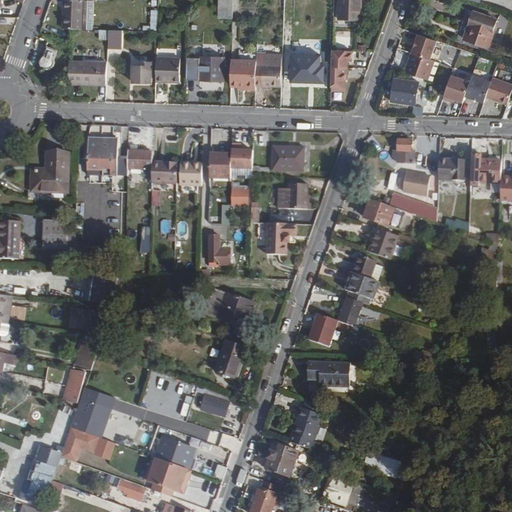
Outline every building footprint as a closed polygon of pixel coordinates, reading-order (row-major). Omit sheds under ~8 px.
[(63,0),(63,11),(66,11),(65,29),(83,29),(83,0),(84,0),(89,0),(91,0),(63,0)] [(218,0),(218,18),(233,19),(233,0),(218,0)] [(340,0),(340,20),(360,20),(360,0),(340,0)] [(474,11),(464,39),(489,48),(499,20),(474,11)] [(109,30),(109,47),(122,48),(123,30),(109,30)] [(413,36),(403,75),(428,81),(433,61),(430,61),(435,41),(413,36)] [(47,46),(44,56),(42,57),(41,58),(40,60),(40,62),(41,63),(41,65),(42,66),(44,68),(46,68),(48,69),(49,69),(50,69),(52,68),(53,67),(54,66),(55,65),(55,64),(55,63),(55,62),(55,61),(55,60),(55,59),(58,50),(47,46)] [(333,50),(332,67),(352,68),(352,62),(355,62),(355,50),(333,50)] [(264,54),(262,87),(273,87),(281,88),(283,54),(264,54)] [(157,56),(157,82),(180,83),(181,57),(157,56)] [(200,56),(199,81),(224,82),(225,57),(200,56)] [(185,59),(184,80),(196,81),(197,59),(185,59)] [(69,84),(85,85),(85,83),(100,83),(100,85),(106,86),(108,62),(70,60),(69,84)] [(239,87),(256,88),(257,88),(257,61),(232,60),(232,87),(239,87)] [(292,63),(291,83),(317,84),(317,83),(326,83),(327,65),(317,65),(317,64),(292,63)] [(133,65),(132,83),(153,83),(153,65),(133,65)] [(352,68),(332,67),(331,90),(349,90),(349,77),(352,77),(352,68)] [(477,70),(474,75),(489,82),(492,77),(477,70)] [(449,75),(441,99),(460,105),(468,81),(449,75)] [(511,87),(511,84),(493,78),(491,83),(470,75),(462,98),(482,105),(485,98),(506,106),(511,87)] [(395,79),(391,102),(416,105),(419,82),(395,79)] [(413,115),(421,116),(422,108),(414,107),(413,115)] [(128,169),(129,160),(119,159),(120,137),(90,137),(88,171),(103,171),(103,177),(118,177),(128,178),(128,169)] [(414,163),(414,150),(410,150),(411,138),(394,137),(393,162),(414,163)] [(153,170),(154,161),(154,152),(138,151),(138,145),(131,145),(131,151),(129,151),(129,153),(129,160),(128,169),(153,170)] [(232,169),(253,170),(254,151),(246,151),(241,151),(241,148),(241,145),(233,145),(233,154),(232,169)] [(306,147),(273,146),(273,171),(305,172),(306,147)] [(33,187),(33,191),(68,192),(69,155),(49,154),(48,171),(34,170),(33,187)] [(233,154),(211,154),(211,179),(232,179),(232,169),(233,154)] [(440,159),(439,181),(452,181),(466,181),(467,160),(440,159)] [(479,183),(502,183),(503,160),(480,159),(479,183)] [(165,161),(154,161),(153,170),(153,181),(153,184),(178,184),(179,162),(165,162),(165,161)] [(182,162),(181,186),(203,186),(204,163),(182,162)] [(402,171),(401,194),(427,195),(428,173),(402,171)] [(511,175),(503,175),(502,183),(501,201),(511,201),(511,175)] [(309,210),(309,196),(310,184),(289,184),(289,195),(288,209),(309,210)] [(249,190),(234,189),(233,205),(248,206),(249,190)] [(151,190),(151,205),(158,205),(159,190),(151,190)] [(394,191),(389,203),(434,221),(439,209),(394,191)] [(370,199),(364,218),(389,226),(395,208),(391,206),(370,199)] [(221,205),(220,225),(229,225),(230,205),(221,205)] [(250,207),(250,222),(259,222),(258,207),(250,207)] [(468,221),(446,219),(446,228),(468,229),(468,221)] [(0,221),(0,224),(0,256),(19,258),(21,222),(0,221)] [(76,233),(68,233),(68,222),(44,221),(43,247),(67,248),(66,264),(74,265),(76,233)] [(298,224),(269,224),(268,238),(268,255),(288,255),(288,243),(291,243),(291,236),(298,236),(298,224)] [(377,228),(369,252),(392,260),(400,236),(377,228)] [(486,240),(492,242),(499,244),(500,233),(487,233),(486,240)] [(231,266),(231,248),(221,248),(221,235),(210,235),(209,263),(219,263),(219,266),(231,266)] [(149,253),(150,237),(141,236),(140,252),(149,253)] [(499,244),(492,242),(489,250),(484,247),(481,253),(487,256),(484,265),(491,268),(498,270),(499,244)] [(353,273),(354,273),(372,279),(378,261),(360,255),(353,273)] [(372,279),(379,282),(384,267),(377,265),(372,279)] [(484,292),(490,294),(497,296),(498,270),(491,268),(484,292)] [(94,273),(88,303),(113,305),(119,274),(94,273)] [(372,279),(354,273),(352,273),(346,290),(349,291),(347,297),(365,303),(370,305),(372,300),(375,301),(381,282),(372,279)] [(256,303),(208,287),(199,312),(247,328),(256,303)] [(0,323),(2,324),(9,325),(13,297),(0,295),(0,323)] [(365,303),(347,297),(338,321),(340,321),(356,327),(365,303)] [(71,307),(68,326),(88,329),(91,309),(71,307)] [(318,314),(309,339),(330,347),(337,328),(353,333),(355,327),(339,321),(318,314)] [(496,323),(488,321),(487,346),(495,349),(496,323)] [(9,335),(11,325),(9,325),(2,324),(0,336),(7,337),(9,335)] [(85,336),(84,339),(100,345),(102,338),(85,336)] [(100,345),(84,339),(75,366),(91,371),(100,345)] [(224,351),(217,373),(236,379),(243,357),(224,351)] [(7,364),(8,354),(0,352),(0,371),(5,373),(10,374),(12,366),(7,364)] [(19,356),(8,354),(7,364),(12,366),(17,366),(19,356)] [(310,362),(309,380),(322,380),(322,386),(350,387),(351,363),(310,362)] [(70,374),(63,400),(78,404),(85,378),(70,374)] [(225,418),(230,402),(206,394),(201,410),(225,418)] [(70,431),(89,437),(94,422),(100,424),(106,407),(82,398),(79,405),(70,431)] [(302,407),(289,442),(312,449),(324,415),(302,407)] [(63,453),(61,457),(69,460),(80,464),(89,437),(70,431),(63,453)] [(155,459),(185,469),(187,470),(192,454),(189,448),(162,439),(155,459)] [(269,458),(266,469),(291,478),(300,452),(280,445),(277,453),(270,451),(267,458),(269,458)] [(63,453),(44,447),(25,501),(44,507),(63,453)] [(366,454),(363,469),(396,477),(400,462),(366,454)] [(144,481),(148,483),(155,459),(152,458),(144,481)] [(170,490),(177,492),(185,469),(155,459),(148,483),(155,485),(170,490)] [(221,479),(225,467),(217,464),(213,476),(221,479)] [(177,492),(181,494),(189,470),(187,470),(185,469),(177,492)] [(331,474),(322,500),(358,511),(391,511),(397,497),(331,474)] [(128,496),(132,485),(106,476),(104,483),(111,486),(110,490),(128,496)] [(263,480),(260,488),(279,494),(281,487),(263,480)] [(65,485),(62,493),(70,496),(73,488),(65,485)] [(155,485),(154,490),(168,496),(170,490),(155,485)] [(260,488),(250,511),(272,511),(279,494),(260,488)]
